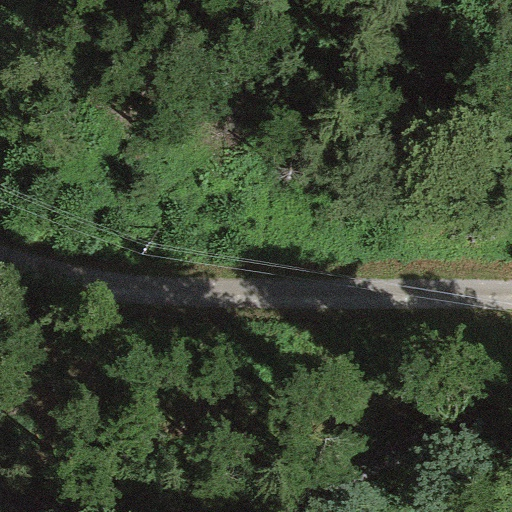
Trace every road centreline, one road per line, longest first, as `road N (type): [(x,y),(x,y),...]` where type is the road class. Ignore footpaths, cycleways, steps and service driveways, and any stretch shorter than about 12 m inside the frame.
road 1 (unclassified): [(511,299),(207,291),(76,279),(0,261)]
road 2 (track): [(266,511),(398,453),(511,419)]
